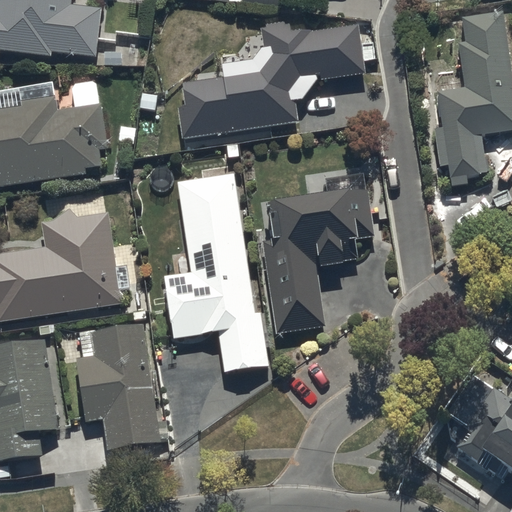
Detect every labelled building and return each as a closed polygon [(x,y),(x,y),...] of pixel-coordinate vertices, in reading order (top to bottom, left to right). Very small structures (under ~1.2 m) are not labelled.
[(0,0),(0,48),(49,55),(50,51),(94,56),(100,8),(69,4),(69,0),(0,0)] [(511,74),(502,12),(461,19),(465,41),(456,42),(464,88),(437,92),(442,127),(434,128),(440,164),(447,163),(451,187),(470,184),(468,175),(489,171),(483,133),(511,128),(511,74)] [(180,107),(183,138),(298,122),(295,98),(302,97),(317,78),(364,72),(359,24),(289,31),(288,25),(261,27),(264,48),(253,61),(223,64),(224,76),(184,80),(186,107),(180,107)] [(75,106),(98,103),(94,81),(71,84),(75,106)] [(0,186),(87,174),(86,168),(101,166),(98,149),(108,147),(101,102),(98,103),(75,106),(58,109),(54,82),(0,90),(0,186)] [(192,273),(165,277),(174,337),(217,330),(224,373),(270,366),(261,312),(255,313),(235,175),(178,184),(192,273)] [(262,242),(276,333),(326,325),(317,265),(358,258),(355,238),(375,235),(368,188),(351,191),(351,188),(265,201),(271,241),(262,242)] [(41,222),(44,245),(0,251),(0,323),(123,305),(109,212),(77,217),(69,208),(54,219),(41,222)] [(158,441),(141,323),(79,332),(83,358),(76,359),(85,420),(103,418),(107,448),(158,441)] [(56,427),(43,338),(0,344),(0,459),(41,454),(38,430),(56,427)] [(511,396),(511,398),(492,385),(464,426),(471,432),(467,438),(463,436),(456,447),(505,481),(511,471),(511,396)]
